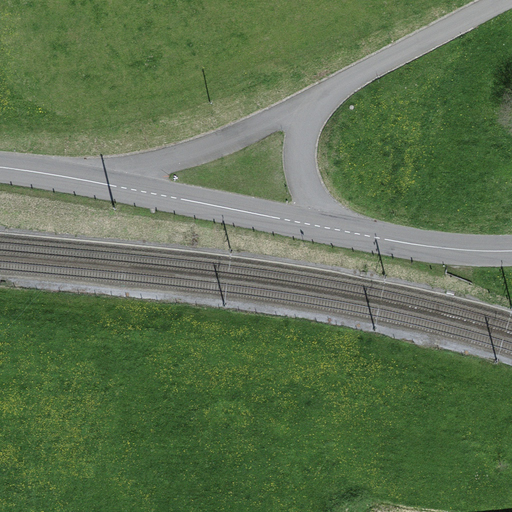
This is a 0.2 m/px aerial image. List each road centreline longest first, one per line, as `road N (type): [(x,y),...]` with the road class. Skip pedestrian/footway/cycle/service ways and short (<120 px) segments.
road 1 (unclassified): [(329,91),(219,143),(98,183)]
road 2 (tertiary): [(323,227),(98,183)]
road 3 (unclassified): [(500,0),(329,91)]
road 4 (tertiary): [(511,250),(402,243),(323,227)]
road 5 (unclassified): [(329,91),(306,122),(300,154),(323,227)]
